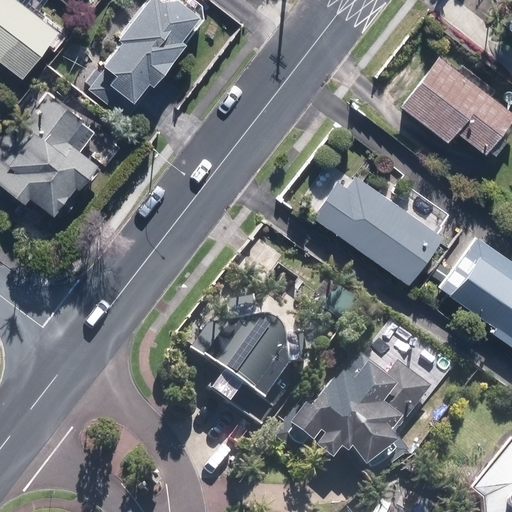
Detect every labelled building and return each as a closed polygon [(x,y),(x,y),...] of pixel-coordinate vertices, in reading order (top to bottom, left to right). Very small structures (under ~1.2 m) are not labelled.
[(0,0),(0,58),(26,77),(62,26),(24,0),(0,0)] [(202,10),(188,0),(144,0),(117,37),(97,64),(110,73),(105,81),(133,101),(160,64),(165,67),(182,43),(179,41),(202,10)] [(244,0),(208,0),(241,26),(255,8),(244,0)] [(511,0),(496,17),(511,32),(511,0)] [(510,108),(436,52),(395,102),(441,141),(451,130),(475,151),(510,108)] [(102,133),(47,89),(0,145),(0,192),(13,202),(24,188),(59,216),(97,169),(83,157),(102,133)] [(348,178),(328,163),(298,201),(402,279),(435,235),(352,172),(348,178)] [(428,288),(511,346),(511,260),(468,230),(428,288)] [(215,373),(204,388),(253,426),(280,391),(257,375),(269,360),(257,350),(276,325),(244,300),(221,330),(208,320),(185,350),(215,373)] [(343,372),(338,367),(305,405),(304,403),(284,426),(304,444),(315,430),(322,437),(315,446),(330,460),(343,444),(368,466),(436,381),(403,349),(395,358),(372,339),(343,372)] [(511,511),(511,436),(509,434),(468,488),(481,501),(480,511),(511,511)]
